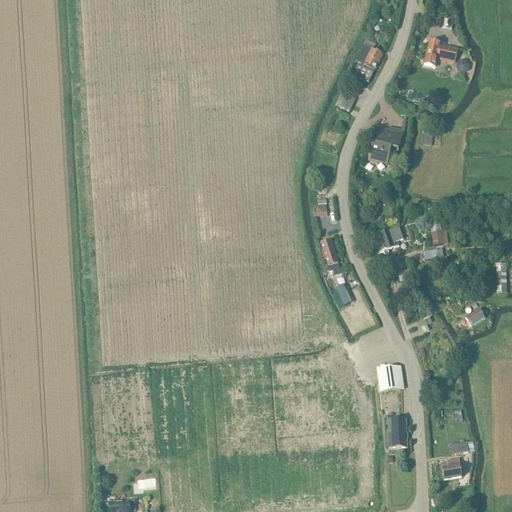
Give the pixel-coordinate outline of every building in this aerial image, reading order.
[(369,85),(383,56),(373,51),(376,46),(366,41),(356,62),(358,65),(352,77),(369,85)] [(436,68),(437,62),(454,66),(458,51),(441,47),(441,45),(429,42),(423,65),(436,68)] [(464,75),(468,72),(470,66),(467,62),(462,61),(457,63),(456,69),(459,73),(464,75)] [(341,96),(335,108),(349,115),(356,101),(346,96),(345,98),(341,96)] [(304,119),(307,118),(309,115),(310,112),(310,109),(309,106),(307,104),(304,102),(301,102),(298,102),(296,103),(294,105),(292,108),(292,111),(292,114),(294,116),(296,118),(298,119),(301,120),(304,119)] [(399,152),(402,140),(403,135),(381,129),(376,145),(372,144),(367,161),(387,166),(392,150),(399,152)] [(433,133),(424,132),(422,145),(431,146),(433,133)] [(433,247),(443,245),(443,244),(448,243),(446,230),(442,231),(438,209),(429,210),(428,208),(424,209),(423,208),(419,209),(420,215),(427,214),(428,219),(433,247)] [(373,237),(379,254),(399,247),(398,243),(403,241),(399,228),(373,237)] [(327,267),(329,273),(333,272),(335,277),(347,274),(345,268),(340,270),(330,240),(320,243),(321,245),(328,267),(327,267)] [(426,262),(443,259),(444,259),(442,250),(424,254),(426,262)] [(497,296),(507,295),(506,265),(496,265),(497,296)] [(396,273),(398,278),(400,284),(412,280),(410,274),(411,274),(409,269),(396,273)] [(336,289),(344,307),(350,304),(342,287),(336,289)] [(485,319),(479,310),(466,319),(471,327),(485,319)] [(416,325),(418,330),(421,335),(429,332),(427,326),(432,324),(430,319),(416,325)] [(398,368),(377,371),(378,380),(380,395),(404,391),(402,378),(401,368),(398,368)] [(319,371),(299,374),(300,382),(320,380),(319,371)] [(342,379),(325,380),(328,404),(334,403),(335,409),(345,408),(342,379)] [(392,436),(388,436),(389,450),(407,450),(406,421),(391,422),(392,436)] [(467,444),(450,447),(451,456),(468,454),(467,444)] [(329,458),(319,459),(321,484),(338,482),(338,473),(344,473),(342,451),(329,452),(329,458)] [(247,472),(232,473),(233,500),(248,500),(248,488),(255,488),(255,491),(266,490),(264,456),(253,457),(254,472),(247,472)] [(214,458),(204,459),(206,486),(216,486),(214,458)] [(444,481),(461,478),(458,460),(447,462),(448,469),(442,470),(444,481)] [(176,482),(177,501),(178,501),(178,502),(179,502),(179,510),(194,509),(193,501),(195,500),(194,481),(193,481),(193,480),(192,474),(176,475),(177,482),(176,482)] [(156,479),(145,479),(145,488),(156,488),(156,479)] [(135,511),(135,501),(128,501),(129,503),(108,505),(108,511),(135,511)]
